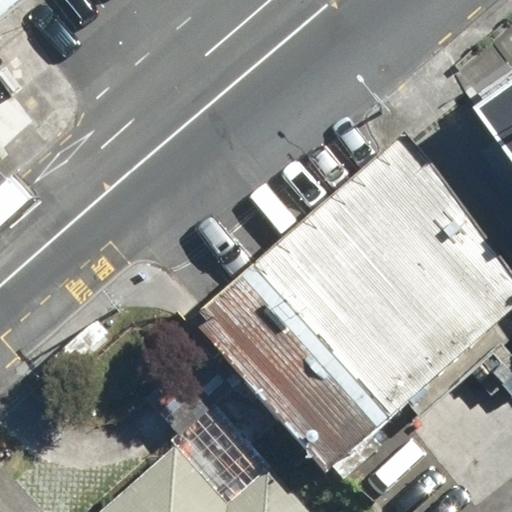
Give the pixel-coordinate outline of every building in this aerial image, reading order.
[(0,0),(0,26),(33,0),(0,0)] [(511,85),(459,122),(511,199),(511,85)] [(193,320),(201,329),(417,144),(406,129),(193,320)] [(511,312),(511,268),(417,144),(201,329),(327,473),(511,312)] [(183,439),(105,511),(320,511),(272,460),(235,495),(183,439)] [(429,511),(454,492),(435,469),(386,509),(388,511),(429,511)]
